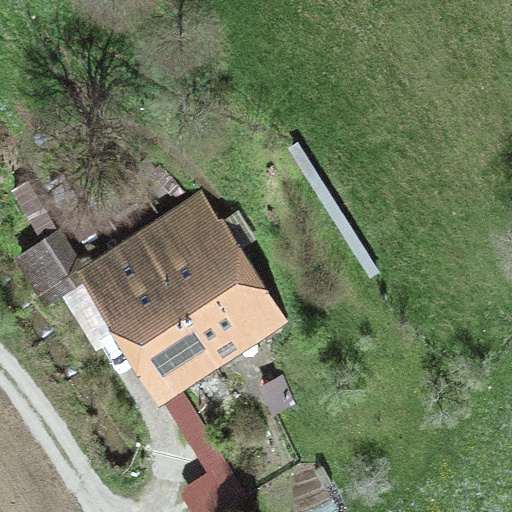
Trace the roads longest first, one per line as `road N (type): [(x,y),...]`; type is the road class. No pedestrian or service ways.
road 1 (track): [(0,1),(64,174),(100,229),(101,253),(67,286),(193,511)]
road 2 (track): [(76,511),(0,390)]
